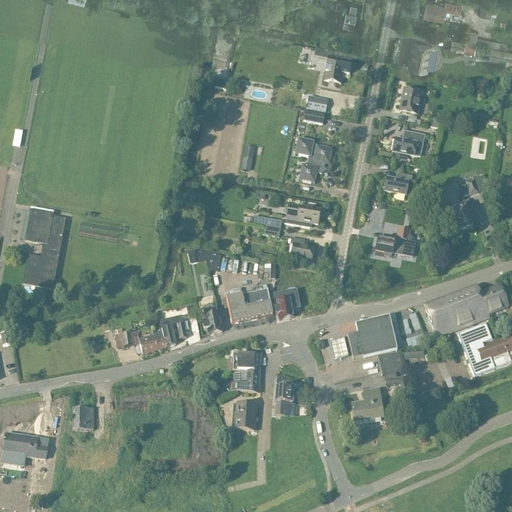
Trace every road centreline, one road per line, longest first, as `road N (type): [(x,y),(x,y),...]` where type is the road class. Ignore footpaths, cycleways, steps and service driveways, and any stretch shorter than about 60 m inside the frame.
road 1 (unclassified): [(394,0),(339,274),(340,318)]
road 2 (unclassified): [(0,394),(294,328)]
road 3 (unclassified): [(340,318),(511,265)]
road 4 (unclassified): [(259,482),(267,360),(302,349)]
road 5 (unclassified): [(346,498),(302,349)]
